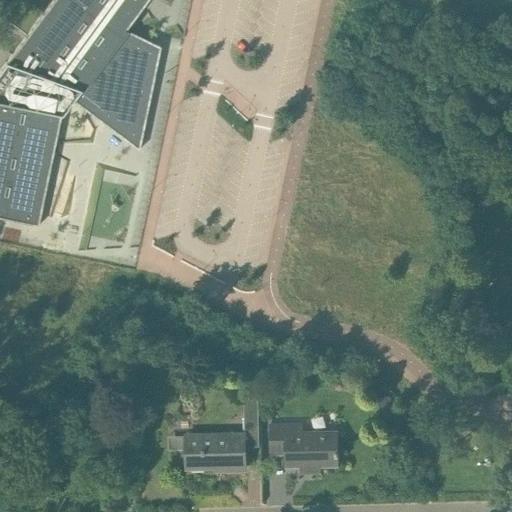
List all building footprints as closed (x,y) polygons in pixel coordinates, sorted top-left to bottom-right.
[(0,218),(38,226),(61,115),(72,100),(139,150),(159,55),(125,29),(147,0),(51,0),(0,69),(0,218)] [(259,421),(259,394),(244,394),(245,421),(259,421)] [(376,400),(362,407),(374,428),(388,421),(376,400)] [(271,425),(271,434),(272,454),(287,453),(287,466),(306,466),(306,469),(309,473),(321,472),(321,465),(338,465),(338,456),(340,456),(340,451),(338,451),(337,431),(294,432),(294,425),(271,425)] [(246,467),(245,432),(186,434),(187,469),(217,468),(217,463),(230,463),(231,467),(246,467)]
